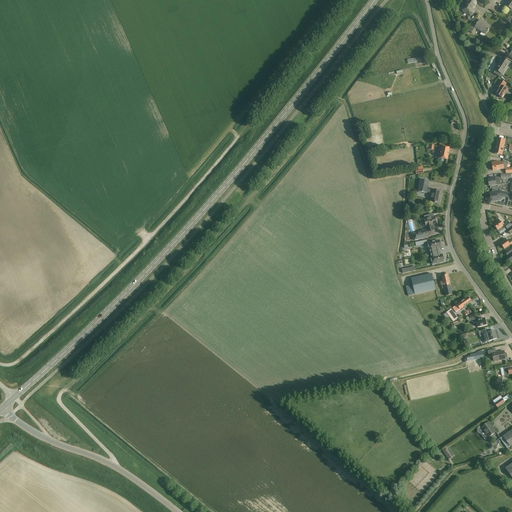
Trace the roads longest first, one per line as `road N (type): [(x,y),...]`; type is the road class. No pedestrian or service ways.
road 1 (secondary): [(14,397),(227,183),(375,0)]
road 2 (tertiary): [(511,337),(451,245),(465,123),(426,0)]
road 3 (track): [(0,364),(18,361),(105,282),(234,134)]
road 4 (track): [(511,340),(278,401)]
road 5 (tertiary): [(176,511),(107,462),(51,441),(1,408)]
